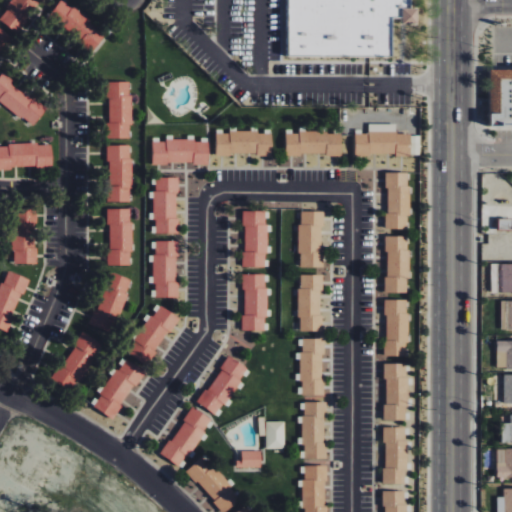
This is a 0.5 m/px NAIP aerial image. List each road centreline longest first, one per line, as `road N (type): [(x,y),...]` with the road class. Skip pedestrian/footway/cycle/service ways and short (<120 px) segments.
road 1 (secondary): [(451,0),(450,511)]
road 2 (residential): [(29,49),(64,80),(66,262),(11,398)]
road 3 (residential): [(352,195),(351,511)]
road 4 (residential): [(211,199),(205,335),(119,456)]
road 5 (residential): [(0,390),(75,426),(183,511)]
road 6 (residential): [(352,195),(211,199)]
